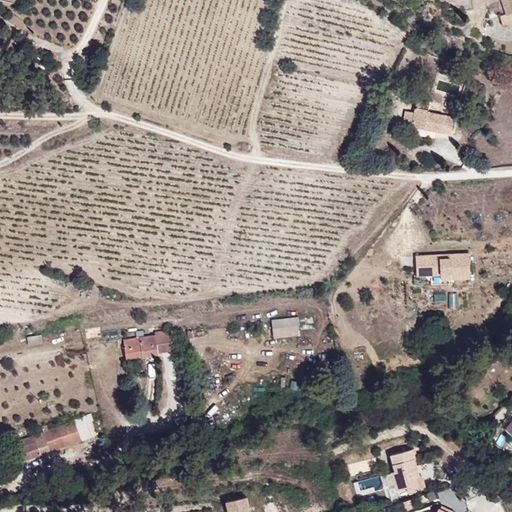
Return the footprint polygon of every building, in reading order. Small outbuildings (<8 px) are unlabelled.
[(511,0),(487,0),(488,3),(496,0),(504,24),(511,21),(511,0)] [(402,124),(450,133),(454,115),(429,110),(430,100),(418,98),(416,110),(405,108),(402,124)] [(471,280),(470,252),(415,255),(416,278),(430,277),(430,282),(471,280)] [(300,317),(271,319),(272,338),(301,336),(300,317)] [(176,353),(173,330),(146,333),(147,338),(115,343),(118,362),(136,359),(176,353)] [(28,344),(43,343),(43,334),(27,336),(28,344)] [(138,377),(136,359),(118,362),(120,379),(138,377)] [(222,411),(230,403),(226,398),(218,406),(222,411)] [(81,437),(74,416),(49,425),(43,427),(51,448),(81,437)] [(51,448),(43,427),(17,437),(25,458),(51,448)] [(396,472),(392,473),(397,491),(408,489),(409,495),(420,492),(416,478),(420,477),(416,460),(417,460),(414,450),(391,456),(396,472)] [(416,478),(420,492),(426,490),(423,476),(416,478)] [(427,493),(429,502),(437,500),(435,491),(427,493)] [(405,509),(428,503),(426,495),(403,501),(405,509)] [(227,503),(228,511),(249,511),(246,498),(227,503)]
